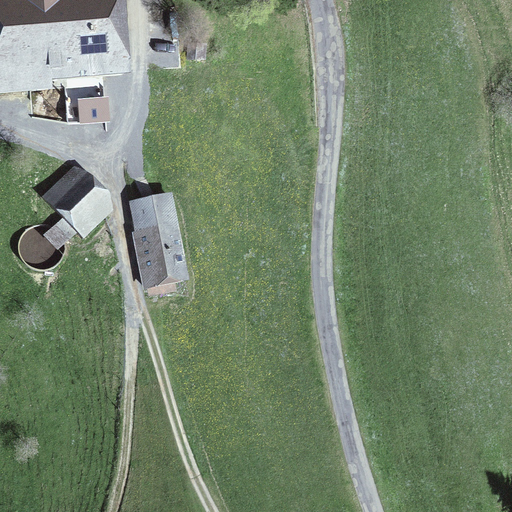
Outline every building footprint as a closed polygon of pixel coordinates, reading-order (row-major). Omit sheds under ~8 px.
[(0,0),(0,92),(50,89),(48,67),(115,62),(110,0),(0,0)] [(188,46),(187,59),(202,60),(203,48),(188,46)] [(107,121),(105,101),(81,103),(83,123),(107,121)] [(73,232),(105,200),(73,168),(40,200),(73,232)] [(139,232),(132,233),(142,282),(183,274),(168,196),(134,203),(139,232)]
